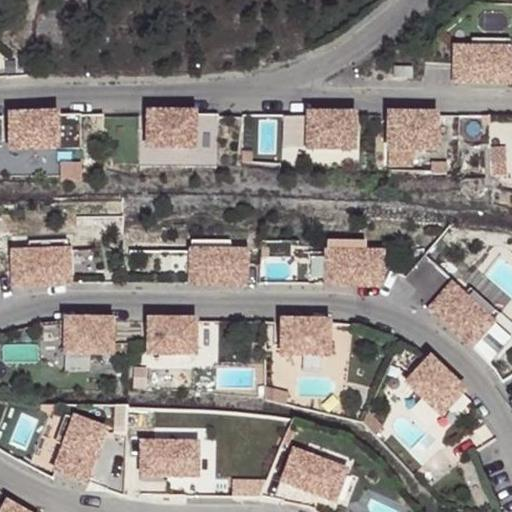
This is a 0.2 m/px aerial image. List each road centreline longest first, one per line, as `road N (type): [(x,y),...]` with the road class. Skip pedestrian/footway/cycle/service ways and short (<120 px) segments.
road 1 (residential): [(511,438),(472,375),(445,350),(344,308),(98,302),(0,315)]
road 2 (residential): [(511,98),(255,96)]
road 3 (residential): [(255,96),(0,99)]
road 4 (residential): [(412,0),(336,59),(255,96)]
